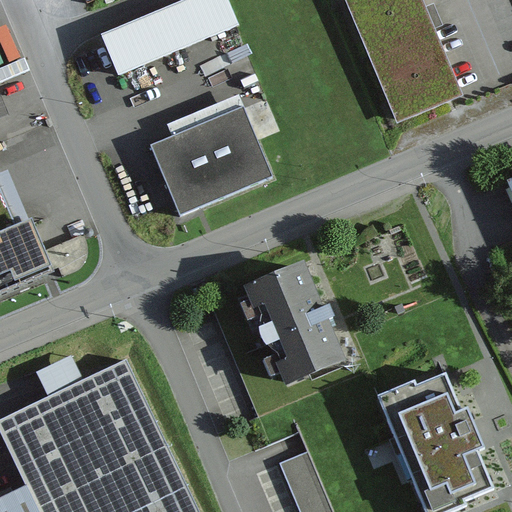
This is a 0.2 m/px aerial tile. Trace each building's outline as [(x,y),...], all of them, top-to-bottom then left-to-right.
[(229,0),(209,0),(108,43),(124,82),(243,32),(229,0)] [(424,0),(352,0),(348,2),(401,129),(466,103),(424,0)] [(0,146),(0,147),(0,146),(0,126),(10,122),(0,98),(0,146)] [(251,113),(155,152),(185,224),(281,185),(251,113)] [(0,239),(15,234),(0,196),(0,239)] [(31,227),(15,234),(0,239),(0,298),(51,278),(31,227)] [(302,271),(252,291),(291,386),(340,366),(302,271)] [(0,511),(202,511),(129,359),(0,419),(0,420),(31,487),(0,502),(0,511)] [(452,379),(387,406),(431,511),(483,511),(505,503),(452,379)] [(335,511),(311,456),(283,468),(302,511),(335,511)]
